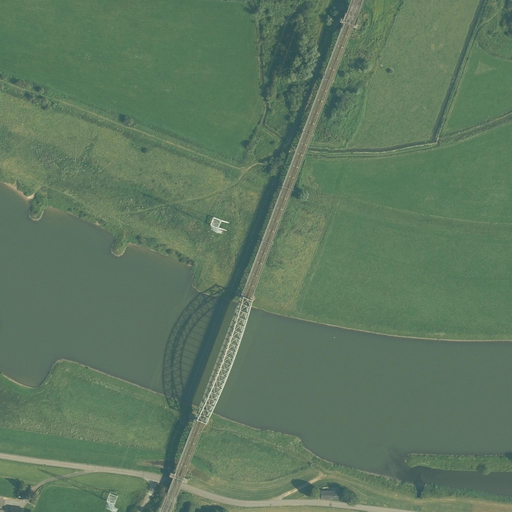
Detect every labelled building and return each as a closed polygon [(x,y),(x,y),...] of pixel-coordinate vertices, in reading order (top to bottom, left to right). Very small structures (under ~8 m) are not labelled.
[(322,79),(333,83),(336,82),(335,79),(324,75),(323,75),(321,76),(321,77),(321,79),(322,79)] [(302,133),(312,137),(315,136),(314,133),(304,129),(302,129),(301,130),(301,133),(302,133)] [(282,187),(292,191),(295,190),(294,187),(284,183),(282,183),(280,184),(281,186),(282,187)] [(262,241),(272,245),(275,244),(274,241),(263,237),(262,237),(260,238),(260,240),(262,241)] [(255,296),(247,293),(241,291),(240,290),(239,290),(239,291),(238,291),(237,292),(237,293),(237,294),(238,295),(238,296),(239,296),(253,301),(254,301),(255,301),(256,300),(256,299),(256,298),(256,297),(256,296),(255,296)] [(209,421),(208,420),(195,415),(194,415),(193,415),(192,415),(191,416),(190,417),(190,418),(191,419),(191,420),(192,420),(207,426),(208,426),(208,425),(209,425),(210,424),(210,423),(210,422),(210,421),(209,421)] [(169,476),(187,482),(188,478),(181,475),(171,472),(169,476)] [(338,499),(338,491),(321,490),(320,498),(338,499)]
